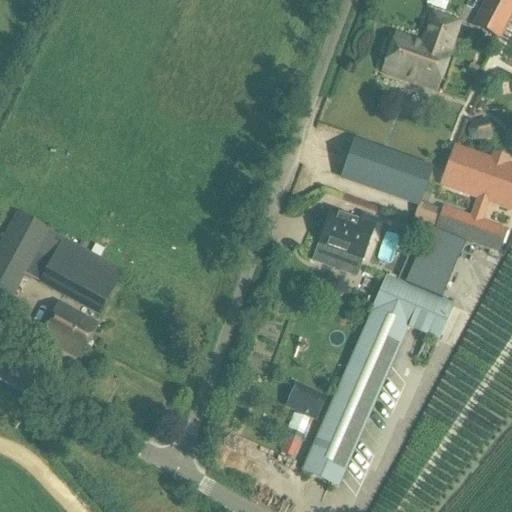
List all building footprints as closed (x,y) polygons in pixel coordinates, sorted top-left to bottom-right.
[(511,0),(486,0),(480,13),(496,22),(489,36),(497,41),(511,11),(511,0)] [(432,16),(421,46),(430,49),(417,84),(435,90),(447,56),(446,55),(457,25),(432,16)] [(430,49),(421,46),(396,37),(384,72),(388,73),(389,77),(401,81),(404,79),(417,84),(430,49)] [(356,139),(343,177),(418,204),(432,166),(356,139)] [(447,163),(439,160),(422,207),(439,213),(433,230),(499,254),(507,235),(511,236),(511,167),(453,146),(447,163)] [(331,212),(312,264),(341,275),(347,257),(359,262),(360,262),(361,260),(376,220),(362,215),(359,222),(331,212)] [(17,215),(0,245),(0,296),(10,302),(25,275),(39,283),(39,284),(99,317),(123,273),(49,232),(48,233),(17,215)] [(419,217),(414,228),(429,235),(434,224),(419,217)] [(302,467),(300,473),(339,490),(403,342),(402,342),(407,330),(437,343),(453,307),(386,278),(370,314),(365,326),(364,325),(302,467)] [(59,306),(41,337),(79,359),(97,327),(59,306)] [(296,386),(286,408),(317,421),(326,400),(296,386)] [(280,454),(291,459),(297,444),(286,440),(280,454)]
